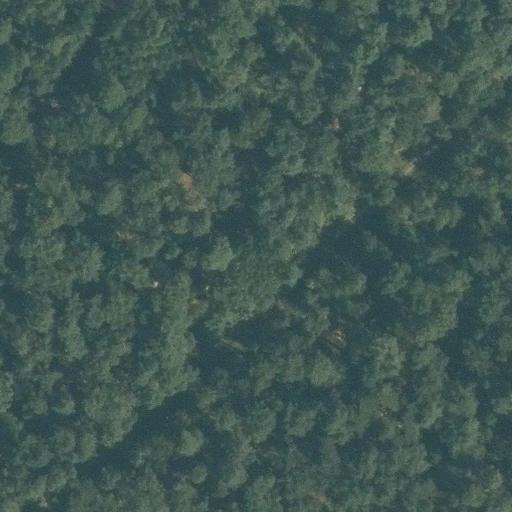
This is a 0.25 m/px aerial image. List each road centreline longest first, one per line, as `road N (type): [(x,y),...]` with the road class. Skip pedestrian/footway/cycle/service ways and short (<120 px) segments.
road 1 (unknown): [(22,511),(511,75)]
road 2 (track): [(0,131),(37,87),(88,0)]
